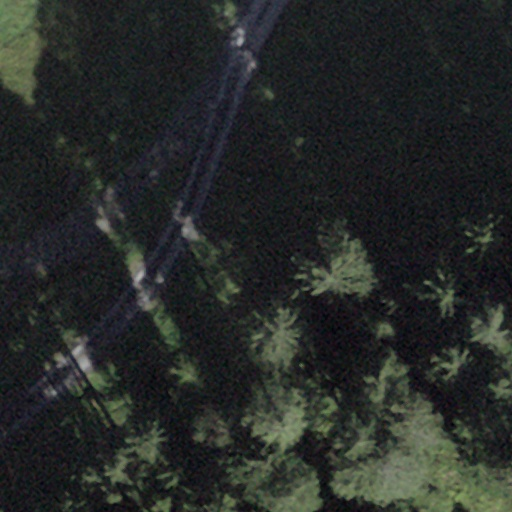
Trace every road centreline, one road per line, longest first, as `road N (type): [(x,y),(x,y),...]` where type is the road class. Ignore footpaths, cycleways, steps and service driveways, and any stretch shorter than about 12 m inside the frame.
road 1 (track): [(236,0),(195,90),(187,179),(96,339),(0,405)]
road 2 (track): [(195,90),(133,180),(54,247),(0,255)]
